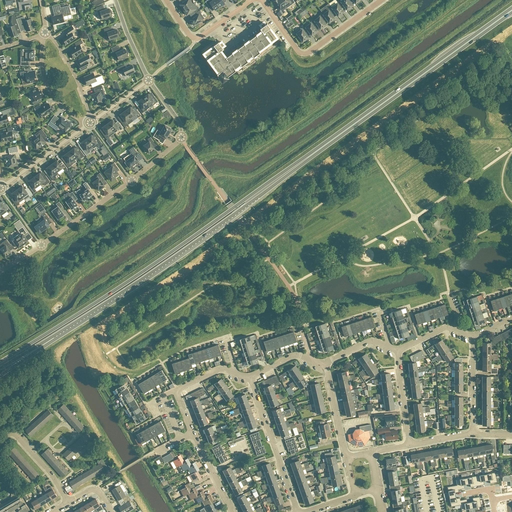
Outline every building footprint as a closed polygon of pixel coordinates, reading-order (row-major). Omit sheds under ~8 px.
[(183,10),(192,5),(190,1),(192,0),(185,0),(186,1),(180,5),(179,6),(181,9),(182,8),(183,10)] [(205,2),(209,8),(212,7),(215,11),(220,8),(214,0),(210,0),(208,1),(208,0),(205,2)] [(277,0),(276,0),(274,2),(283,14),(285,13),(284,11),(287,9),(280,0),(277,0)] [(280,0),(287,9),(295,3),(292,0),(280,0)] [(343,0),(341,2),(344,6),(347,10),(348,10),(353,7),(352,7),(351,7),(352,6),(349,2),(352,0),(343,0)] [(340,9),(344,6),(341,2),(340,1),(331,7),(335,13),(338,17),(339,15),(340,16),(344,14),(340,9)] [(192,5),(183,10),(184,12),(186,15),(187,15),(189,14),(193,11),(195,14),(200,11),(198,8),(197,8),(194,3),(192,5)] [(54,23),(55,27),(55,24),(60,23),(60,24),(63,23),(63,22),(64,22),(63,17),(71,15),(69,6),(54,10),(56,16),(55,16),(54,17),(52,18),(53,19),(52,19),(53,23),(54,23)] [(103,11),(102,6),(96,8),(100,20),(105,18),(106,19),(109,18),(108,17),(111,16),(111,15),(112,15),(112,14),(112,13),(111,12),(111,11),(110,10),(109,10),(109,9),(103,11)] [(331,15),(335,13),(331,7),(322,14),(326,19),(329,23),(330,22),(331,23),(335,20),(334,19),(331,15)] [(190,21),(190,22),(192,25),(192,24),(194,26),(199,22),(200,23),(202,21),(202,20),(204,19),(201,14),(201,13),(200,11),(195,14),(196,16),(192,19),(190,21)] [(323,21),(324,20),(326,19),(322,14),(318,17),(319,18),(314,21),(317,25),(320,29),(321,29),(322,29),(326,26),(325,27),(325,26),(326,26),(323,21)] [(18,26),(16,20),(14,15),(12,16),(11,23),(12,26),(7,28),(11,38),(14,36),(15,38),(18,36),(16,30),(19,29),(18,26)] [(36,28),(34,29),(32,24),(33,24),(31,20),(31,21),(30,20),(25,22),(24,17),(16,20),(18,26),(21,25),(23,29),(25,28),(26,30),(27,32),(29,31),(29,32),(32,31),(32,30),(36,28)] [(314,28),(317,25),(314,21),(313,20),(310,23),(310,24),(305,28),(308,32),(311,36),(313,35),(317,33),(314,28)] [(268,47),(271,45),(272,44),(270,42),(272,40),(274,41),(277,39),(277,40),(278,40),(270,29),(267,24),(266,25),(264,23),(260,26),(261,28),(260,29),(262,32),(226,58),(221,51),(223,50),(222,48),(225,46),(222,42),(219,44),(218,43),(214,46),(202,55),(203,56),(204,55),(206,58),(208,57),(209,59),(207,61),(209,64),(211,63),(212,65),(211,66),(211,67),(212,66),(215,69),(216,68),(219,72),(216,74),(219,77),(223,82),(228,78),(227,78),(236,71),(234,68),(236,67),(237,68),(241,66),(241,67),(242,67),(241,65),(243,63),(244,65),(247,62),(247,63),(248,62),(246,59),(248,58),(249,59),(253,57),(253,58),(254,58),(253,56),(255,54),(256,56),(259,53),(259,54),(260,53),(258,50),(260,49),(262,50),(265,48),(265,49),(266,49),(265,47),(267,45),(268,47)] [(63,44),(63,45),(64,45),(65,46),(66,45),(76,39),(71,32),(74,30),(72,27),(66,31),(68,34),(65,36),(65,37),(62,39),(64,42),(63,43),(63,44)] [(300,29),(295,32),(298,37),(300,41),(301,40),(302,42),(304,41),(304,42),(308,39),(307,39),(308,38),(307,38),(305,34),(307,33),(308,32),(305,28),(305,27),(303,28),(301,29),(300,29)] [(118,31),(117,31),(116,30),(111,32),(109,28),(104,30),(107,41),(119,37),(118,36),(119,36),(119,35),(119,34),(119,32),(118,31)] [(84,52),(80,45),(83,44),(81,40),(74,44),(76,47),(73,49),(70,51),(72,54),(71,55),(71,56),(71,57),(72,58),(73,58),(74,58),(84,52)] [(116,46),(111,49),(117,61),(122,59),(122,60),(125,59),(125,58),(128,56),(127,55),(128,55),(128,54),(128,53),(127,52),(126,51),(126,50),(125,50),(125,49),(119,52),(116,46)] [(30,63),(28,63),(28,61),(34,61),(34,58),(34,56),(34,50),(25,50),(24,57),(21,57),(21,66),(30,66),(30,63)] [(80,68),(79,68),(81,72),(88,69),(87,68),(90,67),(88,63),(91,61),(88,56),(78,61),(80,64),(78,65),(80,68)] [(125,77),(135,72),(132,66),(126,69),(124,65),(117,68),(118,72),(122,70),(125,77)] [(34,79),(36,78),(34,71),(28,72),(27,72),(27,73),(25,73),(26,78),(21,79),(22,85),(27,84),(35,82),(34,79)] [(95,82),(97,86),(104,83),(101,76),(95,79),(93,74),(87,76),(84,78),(86,82),(85,82),(87,86),(91,85),(90,84),(95,82)] [(93,89),(95,93),(96,92),(96,93),(91,95),(92,98),(92,101),(93,101),(95,106),(104,103),(101,96),(105,95),(102,87),(93,89)] [(39,91),(37,88),(30,91),(35,101),(32,103),(34,106),(42,102),(40,99),(44,97),(41,91),(39,91)] [(144,98),(143,98),(148,106),(150,108),(155,104),(158,102),(154,97),(151,99),(148,95),(148,94),(147,95),(146,95),(145,95),(144,96),(143,97),(144,98)] [(138,101),(138,102),(141,106),(138,109),(142,114),(150,108),(148,106),(143,98),(142,99),(142,98),(141,98),(140,99),(139,99),(139,100),(138,101)] [(53,107),(52,107),(51,108),(49,104),(45,106),(42,108),(40,105),(34,109),(36,112),(39,110),(43,117),(53,111),(54,110),(54,109),(54,108),(53,107)] [(13,107),(6,110),(7,115),(3,116),(0,116),(0,125),(9,122),(7,118),(16,115),(13,107)] [(133,122),(141,116),(136,110),(134,112),(130,107),(130,108),(129,108),(128,108),(127,108),(127,109),(126,109),(126,110),(126,111),(125,111),(133,122)] [(120,122),(125,128),(133,122),(125,111),(124,112),(124,111),(123,111),(122,112),(121,112),(121,113),(120,114),(121,114),(120,115),(123,119),(120,122)] [(69,128),(70,127),(70,126),(70,125),(70,124),(66,121),(66,120),(64,119),(61,117),(59,121),(57,120),(58,119),(54,116),(48,125),(56,131),(59,127),(65,132),(68,128),(69,128)] [(109,122),(108,122),(108,123),(108,124),(107,124),(114,134),(119,130),(120,131),(123,129),(119,123),(116,125),(113,120),(112,121),(111,121),(110,121),(109,122)] [(103,134),(107,141),(110,138),(109,137),(114,134),(107,124),(107,125),(106,124),(105,124),(104,125),(103,126),(103,127),(102,128),(105,132),(103,134)] [(0,140),(1,142),(2,142),(3,142),(14,139),(12,134),(17,133),(17,130),(20,130),(19,126),(14,127),(7,129),(8,132),(4,133),(4,134),(1,135),(2,138),(1,139),(0,140)] [(169,133),(172,130),(165,126),(161,132),(157,130),(153,136),(159,140),(162,137),(166,139),(168,136),(168,135),(169,134),(169,133)] [(44,139),(47,137),(42,130),(35,135),(37,138),(31,142),(36,150),(41,146),(41,147),(43,145),(45,143),(42,138),(43,138),(44,139)] [(87,139),(86,140),(93,149),(96,147),(97,148),(102,144),(98,138),(95,140),(91,136),(90,136),(89,136),(88,136),(88,137),(87,138),(87,139)] [(149,142),(144,146),(149,154),(155,150),(151,145),(154,143),(150,138),(148,140),(149,142)] [(93,149),(86,140),(85,140),(84,140),(83,140),(83,141),(82,142),(82,143),(81,143),(84,148),(81,150),(86,156),(91,152),(90,151),(93,149)] [(17,166),(16,159),(19,158),(17,147),(8,149),(9,155),(11,154),(11,156),(6,157),(6,160),(6,163),(7,163),(8,168),(17,166)] [(125,163),(129,168),(138,162),(135,156),(138,154),(133,147),(129,150),(131,153),(123,159),(126,162),(125,163)] [(69,152),(74,160),(77,158),(79,160),(84,156),(80,151),(77,153),(74,148),(73,149),(72,149),(71,149),(70,150),(69,151),(69,152)] [(73,164),(71,162),(74,160),(69,152),(68,153),(68,152),(67,152),(66,153),(65,153),(65,154),(64,155),(64,156),(67,160),(64,163),(68,168),(73,164)] [(52,164),(51,165),(57,172),(62,169),(64,171),(64,172),(67,169),(61,161),(58,163),(57,161),(56,162),(56,161),(55,161),(54,162),(53,162),(52,163),(52,164)] [(119,170),(114,163),(108,168),(109,170),(105,173),(111,181),(115,179),(114,178),(118,175),(116,172),(119,170)] [(57,172),(51,165),(50,165),(49,165),(48,166),(47,167),(47,168),(46,169),(49,173),(47,175),(51,181),(56,178),(54,175),(57,172)] [(34,178),(40,185),(43,183),(45,186),(50,182),(45,176),(43,178),(39,174),(38,174),(37,174),(36,174),(36,175),(35,176),(35,177),(34,178)] [(104,180),(99,174),(96,176),(97,177),(91,181),(92,183),(93,183),(94,186),(95,189),(96,188),(98,190),(98,191),(98,190),(100,189),(101,190),(104,187),(104,186),(101,182),(104,180)] [(35,189),(40,185),(34,178),(33,178),(32,178),(31,178),(30,179),(30,180),(29,180),(30,181),(29,181),(32,186),(30,188),(34,194),(37,192),(35,189)] [(86,188),(81,192),(79,190),(76,192),(75,191),(75,192),(78,197),(80,195),(81,197),(80,198),(83,201),(84,200),(84,201),(87,199),(89,197),(92,195),(88,190),(90,189),(85,182),(83,184),(86,188)] [(17,190),(22,198),(24,200),(25,200),(30,197),(32,195),(28,189),(25,191),(22,186),(21,187),(20,187),(19,187),(18,188),(17,189),(17,190)] [(22,198),(17,190),(16,191),(16,190),(15,190),(14,191),(13,191),(12,192),(12,193),(12,194),(15,198),(12,201),(16,207),(19,204),(19,203),(24,200),(22,198)] [(66,202),(72,210),(73,209),(76,207),(77,206),(73,199),(76,197),(72,192),(69,194),(71,196),(65,200),(66,202)] [(2,216),(7,212),(8,213),(11,211),(6,205),(3,207),(0,203),(0,202),(0,213),(0,214),(2,216)] [(52,211),(58,220),(64,215),(60,209),(63,207),(59,202),(56,204),(58,207),(52,211)] [(37,206),(34,208),(40,216),(41,215),(44,213),(46,212),(44,210),(40,204),(37,206)] [(49,219),(44,213),(41,215),(44,218),(37,223),(38,224),(35,227),(39,233),(43,231),(46,229),(49,226),(46,221),(49,219)] [(20,234),(13,239),(14,241),(13,241),(18,248),(28,242),(27,241),(24,237),(27,234),(26,233),(22,227),(23,226),(19,220),(18,221),(13,224),(17,231),(20,234)] [(7,247),(10,245),(6,240),(0,244),(0,249),(6,257),(11,253),(7,247)] [(507,295),(506,296),(504,296),(503,293),(501,294),(502,297),(503,297),(506,307),(510,305),(507,295)] [(503,297),(502,297),(500,298),(499,294),(497,295),(498,298),(499,298),(502,308),(506,307),(503,297)] [(499,298),(498,298),(496,299),(495,296),(493,296),(494,300),(498,310),(502,308),(499,298)] [(494,300),(491,301),(490,297),(488,298),(490,301),(493,311),(498,310),(494,300)] [(467,309),(469,309),(479,306),(477,301),(467,305),(466,305),(467,309)] [(448,315),(445,305),(442,306),(440,303),(439,303),(440,307),(440,306),(444,317),(448,315)] [(440,306),(440,307),(437,307),(436,304),(434,305),(436,308),(440,318),(444,317),(440,306)] [(436,308),(433,309),(432,306),(430,306),(431,310),(432,309),(435,320),(440,318),(436,308)] [(432,309),(431,310),(429,310),(428,307),(426,308),(427,311),(428,311),(431,321),(435,320),(432,309)] [(428,311),(427,311),(424,312),(423,308),(422,309),(423,312),(427,323),(431,321),(428,311)] [(423,312),(420,313),(419,310),(417,310),(418,314),(419,314),(423,324),(427,323),(423,312)] [(419,314),(418,314),(416,315),(415,311),(413,312),(414,316),(415,316),(418,325),(423,324),(419,314)] [(366,319),(370,329),(374,328),(371,318),(368,319),(367,315),(365,316),(366,320),(366,319)] [(362,321),(365,331),(370,329),(366,319),(366,320),(364,320),(362,317),(361,317),(362,321)] [(356,319),(357,322),(358,322),(361,332),(365,331),(362,321),(359,322),(358,318),(356,319)] [(485,323),(483,319),(473,322),(471,323),(472,327),(474,326),(485,323)] [(358,322),(357,322),(355,323),(354,320),(352,320),(353,324),(354,323),(357,334),(361,332),(358,322)] [(354,323),(353,324),(350,324),(349,321),(348,322),(349,325),(353,335),(357,334),(354,323)] [(349,325),(346,326),(345,322),(343,323),(345,327),(345,326),(349,336),(353,335),(349,325)] [(345,326),(345,327),(342,327),(341,324),(339,325),(340,328),(341,328),(344,338),(349,336),(345,326)] [(289,334),(293,344),(298,342),(294,332),(291,333),(290,330),(288,331),(289,334)] [(284,332),(285,335),(289,345),(293,344),(289,334),(287,335),(286,332),(284,332)] [(285,335),(283,336),(281,333),(280,334),(281,337),(284,347),(289,345),(285,335)] [(275,335),(276,338),(277,338),(280,348),(284,347),(281,337),(278,338),(277,334),(275,335)] [(271,336),(272,340),(273,340),(276,350),(280,348),(277,338),(276,338),(274,339),(273,336),(271,336)] [(267,338),(268,341),(272,351),(276,350),(273,340),(272,340),(270,341),(268,337),(267,338)] [(268,341),(265,342),(264,338),(262,339),(264,343),(264,342),(267,352),(272,351),(268,341)] [(435,345),(439,351),(445,347),(441,341),(435,345)] [(482,350),(491,350),(491,346),(493,346),(494,345),(493,341),(490,343),(491,343),(482,344),(482,350)] [(214,346),(217,357),(222,355),(218,345),(215,346),(214,342),(212,343),(214,347),(214,346)] [(210,348),(213,358),(217,357),(214,346),(214,347),(211,347),(210,344),(208,344),(209,348),(210,348)] [(205,349),(209,359),(213,358),(210,348),(209,348),(207,349),(206,345),(204,346),(205,349)] [(201,351),(205,361),(209,359),(205,349),(202,350),(201,347),(200,347),(201,351)] [(440,358),(443,356),(449,352),(445,347),(439,351),(441,354),(438,356),(440,358)] [(197,352),(200,362),(205,361),(201,351),(198,352),(197,348),(195,349),(196,352),(197,352)] [(192,354),(196,364),(200,362),(197,352),(196,352),(194,353),(193,350),(191,350),(192,354)] [(189,358),(192,365),(196,364),(192,354),(190,355),(188,351),(186,351),(187,355),(188,355),(189,358)] [(413,355),(409,357),(413,364),(416,363),(415,362),(421,359),(425,358),(422,351),(418,353),(416,354),(413,355)] [(449,352),(443,356),(446,362),(453,358),(449,352)] [(358,359),(362,365),(369,360),(365,354),(358,359)] [(185,359),(188,369),(193,368),(192,365),(189,358),(186,359),(185,355),(183,356),(184,360),(185,359)] [(180,361),(184,371),(188,369),(185,359),(184,360),(182,360),(181,357),(179,357),(180,361)] [(257,359),(247,362),(248,366),(259,363),(258,361),(261,360),(261,362),(265,361),(263,357),(261,357),(257,359)] [(176,362),(179,372),(184,371),(180,361),(177,362),(176,358),(174,359),(176,362)] [(176,362),(173,363),(172,360),(170,360),(172,364),(175,374),(179,372),(176,362)] [(373,366),(369,360),(362,365),(365,369),(362,370),(363,371),(359,374),(360,376),(364,373),(366,371),(373,366)] [(491,369),(491,364),(482,365),(482,371),(491,371),(491,374),(497,374),(497,369),(491,369)] [(288,371),(292,377),(299,372),(295,366),(288,371)] [(373,366),(366,371),(370,377),(378,372),(373,366)] [(337,374),(339,381),(347,379),(346,372),(348,372),(347,369),(341,370),(342,373),(337,374)] [(417,373),(425,372),(424,369),(409,371),(410,378),(418,377),(417,373)] [(157,373),(163,382),(167,380),(161,371),(158,373),(156,370),(155,371),(157,374),(157,373)] [(163,382),(157,373),(157,374),(155,375),(153,372),(151,373),(153,376),(159,385),(163,382)] [(288,385),(290,387),(303,378),(299,372),(292,377),(294,381),(288,385)] [(283,377),(287,375),(285,373),(279,377),(283,383),(285,381),(283,377)] [(153,376),(151,378),(149,374),(147,375),(149,378),(150,378),(155,387),(159,385),(153,376)] [(381,382),(390,381),(389,374),(380,375),(381,382)] [(155,387),(150,378),(149,378),(147,380),(145,376),(143,377),(145,381),(146,380),(151,389),(155,387)] [(290,387),(291,389),(297,385),(300,389),(307,384),(303,378),(290,387)] [(349,386),(348,382),(351,382),(351,381),(355,380),(354,378),(350,379),(347,379),(339,381),(340,388),(349,386)] [(139,380),(141,383),(142,383),(147,392),(151,389),(146,380),(145,381),(143,382),(141,379),(139,380)] [(221,379),(214,384),(208,389),(209,391),(214,388),(216,386),(219,390),(225,385),(221,379)] [(142,383),(141,383),(139,384),(137,381),(136,382),(137,385),(138,385),(143,394),(147,392),(142,383)] [(381,382),(379,383),(379,385),(382,385),(382,389),(391,388),(390,381),(381,382)] [(271,385),(271,386),(270,386),(266,387),(264,388),(266,395),(274,392),(272,389),(275,387),(280,384),(279,382),(276,383),(273,384),(273,385),(271,385)] [(117,394),(127,388),(124,384),(115,390),(117,394)] [(312,393),(320,391),(319,384),(310,386),(312,393)] [(219,390),(222,395),(223,395),(229,391),(225,385),(219,390)] [(349,386),(340,388),(342,395),(358,392),(357,390),(353,391),(353,390),(350,391),(349,386)] [(117,394),(120,398),(129,392),(127,388),(117,394)] [(391,388),(382,389),(383,397),(392,395),(391,388)] [(222,395),(220,397),(216,400),(217,403),(222,399),(224,398),(227,401),(228,400),(230,402),(234,399),(233,397),(233,396),(229,391),(223,395),(222,395)] [(320,391),(312,393),(313,400),(322,398),(320,391)] [(122,402),(131,396),(129,392),(120,398),(122,402)] [(276,399),(274,392),(266,395),(268,401),(276,399)] [(358,394),(358,392),(342,395),(343,402),(352,401),(351,397),(354,396),(354,395),(358,394)] [(238,398),(240,404),(248,402),(245,395),(238,398)] [(392,395),(383,397),(384,404),(393,403),(392,395)] [(122,402),(124,405),(133,400),(131,396),(122,402)] [(193,400),(190,401),(193,408),(200,405),(203,404),(202,401),(199,402),(198,398),(196,399),(193,400)] [(322,398),(313,400),(315,407),(323,405),(322,398)] [(278,405),(276,399),(268,401),(271,408),(278,405)] [(127,409),(136,404),(133,400),(124,405),(127,409)] [(354,408),(352,401),(343,402),(345,410),(354,408)] [(240,404),(242,411),(250,408),(248,402),(240,404)] [(264,413),(270,410),(267,403),(261,406),(264,413)] [(385,411),(394,410),(393,403),(384,404),(385,408),(377,409),(378,412),(385,411)] [(127,409),(129,413),(138,408),(136,404),(127,409)] [(57,410),(63,416),(68,411),(63,405),(57,410)] [(195,414),(203,411),(200,405),(193,408),(195,414)] [(323,405),(315,407),(317,414),(325,412),(323,405)] [(347,417),(355,415),(354,411),(357,410),(357,409),(362,408),(361,406),(357,407),(354,408),(345,410),(347,417)] [(131,417),(140,411),(138,408),(129,413),(131,417)] [(244,417),(252,414),(250,408),(242,411),(244,417)] [(282,416),(285,415),(290,413),(289,410),(284,412),(281,413),(280,409),(272,412),(274,418),(282,416)] [(42,416),(47,421),(53,416),(47,411),(42,416)] [(63,416),(68,421),(73,416),(68,411),(63,416)] [(131,417),(133,421),(143,415),(140,411),(131,417)] [(198,421),(205,418),(203,411),(195,414),(198,421)] [(244,417),(247,424),(254,421),(252,414),(244,417)] [(143,415),(133,421),(136,425),(145,419),(143,415)] [(36,421),(41,427),(47,421),(42,416),(36,421)] [(68,421),(73,427),(78,422),(73,416),(68,421)] [(277,425),(284,422),(282,416),(274,418),(277,425)] [(385,428),(389,427),(395,427),(394,423),(396,423),(395,416),(385,417),(385,423),(384,423),(385,428)] [(205,418),(198,421),(201,427),(208,424),(205,418)] [(156,424),(161,434),(165,431),(160,422),(157,424),(155,420),(153,421),(155,425),(156,424)] [(30,426),(36,432),(41,427),(36,421),(30,426)] [(254,421),(247,424),(249,430),(257,427),(254,421)] [(321,432),(329,430),(328,424),(324,424),(324,421),(316,423),(317,426),(319,426),(321,432)] [(78,422),(73,427),(78,433),(83,428),(78,422)] [(277,425),(279,431),(286,429),(284,422),(277,425)] [(150,423),(151,427),(152,426),(157,436),(161,434),(156,424),(155,425),(153,426),(151,423),(150,423)] [(152,426),(151,427),(149,428),(147,425),(145,426),(147,429),(148,429),(153,438),(157,436),(152,426)] [(36,432),(30,426),(25,431),(30,437),(36,432)] [(143,431),(144,431),(149,440),(153,438),(148,429),(147,429),(145,430),(143,427),(142,428),(143,431)] [(206,436),(214,434),(211,427),(204,430),(206,436)] [(385,429),(377,430),(378,435),(385,434),(386,441),(398,439),(397,431),(396,431),(392,431),(390,432),(390,428),(387,428),(385,429)] [(138,430),(139,433),(140,433),(145,442),(149,440),(144,431),(143,431),(141,432),(139,429),(138,430)] [(286,429),(279,431),(281,438),(283,437),(289,435),(286,429)] [(365,445),(370,438),(369,431),(364,432),(360,429),(355,430),(352,434),(348,435),(349,442),(356,447),(358,446),(358,447),(363,447),(363,445),(365,445)] [(135,431),(134,432),(136,435),(141,444),(145,442),(140,433),(139,433),(138,430),(135,431)] [(216,440),(215,436),(218,435),(223,433),(222,430),(216,432),(216,433),(214,434),(206,436),(209,443),(211,442),(216,440)] [(319,439),(320,442),(318,443),(319,446),(323,445),(323,442),(328,441),(327,437),(331,437),(329,430),(321,432),(322,439),(319,439)] [(84,445),(85,445),(87,447),(89,445),(87,443),(90,440),(85,434),(79,439),(84,445)] [(73,445),(79,450),(84,445),(79,439),(73,445)] [(68,450),(73,455),(79,450),(73,445),(68,450)] [(494,456),(493,453),(492,445),(485,446),(486,454),(491,453),(492,460),(496,460),(495,455),(494,456)] [(478,448),(479,455),(486,454),(485,446),(478,448)] [(83,451),(90,462),(96,457),(90,447),(83,451)] [(14,448),(8,453),(13,459),(19,454),(14,448)] [(445,449),(446,456),(453,455),(452,448),(445,449)] [(471,449),(473,456),(479,455),(478,448),(471,449)] [(438,450),(439,458),(446,456),(445,449),(438,450)] [(464,450),(466,458),(473,456),(471,449),(464,450)] [(46,461),(52,456),(46,450),(41,455),(46,461)] [(73,455),(68,450),(62,455),(67,461),(73,455)] [(431,452),(433,459),(439,458),(438,450),(431,452)] [(466,458),(464,450),(457,451),(459,459),(466,458)] [(426,461),(430,460),(433,459),(431,452),(424,453),(426,461)] [(325,466),(328,465),(336,464),(335,456),(332,457),(331,453),(324,454),(325,459),(326,459),(327,462),(324,463),(324,464),(320,465),(320,467),(325,466)] [(419,462),(421,461),(426,461),(424,453),(417,454),(419,462)] [(19,454),(13,459),(19,465),(24,459),(19,454)] [(419,465),(419,462),(417,454),(411,456),(412,463),(416,462),(417,465),(419,465)] [(46,461),(51,466),(57,461),(52,456),(46,461)] [(178,459),(173,462),(170,463),(173,469),(177,467),(184,463),(180,456),(177,457),(178,459)] [(72,461),(74,469),(86,465),(83,458),(72,461)] [(24,459),(19,465),(24,470),(30,465),(24,459)] [(183,471),(187,469),(193,466),(192,464),(190,465),(187,459),(184,460),(185,462),(184,463),(177,467),(180,473),(183,471)] [(387,470),(397,468),(395,459),(386,460),(387,467),(386,467),(387,470)] [(98,465),(89,471),(92,477),(104,471),(103,469),(106,468),(101,460),(96,463),(98,465)] [(51,466),(56,472),(62,467),(57,461),(51,466)] [(262,474),(264,473),(272,470),(270,464),(267,465),(266,461),(260,463),(261,467),(262,466),(264,470),(261,471),(256,473),(257,475),(262,474)] [(290,464),(293,471),(301,468),(299,461),(290,464)] [(190,475),(197,471),(199,470),(194,462),(192,464),(193,466),(187,469),(190,475)] [(336,464),(328,465),(329,472),(338,470),(336,464)] [(30,465),(24,470),(29,476),(35,471),(30,465)] [(62,467),(56,472),(62,478),(67,473),(62,467)] [(223,471),(226,477),(233,474),(230,468),(223,471)] [(295,478),(304,475),(301,468),(293,471),(295,478)] [(397,468),(387,470),(387,473),(388,473),(389,476),(388,476),(388,479),(389,479),(397,478),(396,472),(397,471),(397,468)] [(267,479),(274,477),(272,470),(264,473),(267,479)] [(338,470),(329,472),(331,479),(339,477),(338,470)] [(35,471),(29,476),(34,482),(40,477),(35,471)] [(82,475),(86,481),(92,477),(89,471),(82,475)] [(192,482),(197,479),(198,481),(201,479),(197,471),(190,475),(188,476),(192,482)] [(485,475),(486,481),(489,480),(490,484),(497,483),(495,473),(485,475)] [(229,483),(236,480),(233,474),(226,477),(229,483)] [(76,479),(80,485),(86,481),(82,475),(76,479)] [(295,478),(297,484),(306,481),(304,475),(295,478)] [(486,481),(485,475),(475,477),(477,486),(484,485),(483,482),(486,481)] [(269,486),(277,483),(274,477),(267,479),(269,486)] [(339,477),(331,479),(332,487),(341,484),(339,477)] [(477,486),(475,477),(465,478),(467,485),(470,484),(470,488),(477,486)] [(397,478),(389,479),(390,486),(389,486),(390,489),(400,487),(399,484),(398,484),(397,478)] [(467,485),(465,478),(456,480),(457,486),(458,490),(464,489),(464,485),(467,485)] [(80,485),(76,479),(69,483),(73,489),(80,485)] [(46,480),(41,483),(43,487),(42,487),(43,487),(46,494),(47,493),(51,500),(57,497),(53,490),(51,487),(47,490),(45,486),(49,484),(46,480)] [(229,483),(232,490),(239,486),(236,480),(229,483)] [(300,491),(308,488),(306,481),(297,484),(300,491)] [(277,483),(269,486),(271,492),(279,490),(277,483)] [(119,486),(112,491),(118,501),(122,499),(123,501),(129,498),(127,495),(126,496),(123,493),(126,491),(122,485),(119,486)] [(187,494),(191,492),(187,485),(184,486),(185,488),(180,491),(183,497),(187,494)] [(239,486),(232,490),(235,496),(242,492),(239,486)] [(457,486),(447,487),(449,497),(455,496),(455,493),(458,492),(458,490),(457,486)] [(400,490),(400,487),(390,489),(390,492),(391,492),(392,498),(400,497),(399,490),(400,490)] [(193,491),(191,492),(187,494),(190,500),(195,498),(200,495),(199,493),(198,494),(196,490),(194,488),(192,489),(193,491)] [(300,491),(302,498),(311,495),(308,488),(300,491)] [(0,511),(17,511),(19,511),(20,511),(27,511),(28,511),(29,511),(16,489),(11,492),(11,500),(2,505),(0,503),(0,511)] [(271,492),(274,499),(281,496),(279,490),(271,492)] [(41,492),(39,493),(41,497),(42,496),(46,503),(51,500),(47,493),(46,494),(43,496),(41,492)] [(208,498),(206,497),(205,497),(202,492),(199,493),(200,495),(195,498),(198,504),(202,501),(208,498)] [(24,493),(22,495),(28,505),(30,503),(31,504),(31,503),(35,510),(41,507),(37,500),(36,500),(32,502),(30,498),(28,500),(24,493)] [(36,495),(34,496),(36,500),(37,500),(41,507),(46,503),(42,496),(41,497),(38,499),(36,495)] [(209,495),(207,496),(206,497),(208,498),(202,501),(205,507),(212,503),(213,502),(209,495)] [(311,495),(302,498),(305,505),(313,502),(311,495)] [(237,499),(240,506),(247,502),(244,496),(237,499)] [(274,499),(276,506),(284,503),(281,496),(274,499)] [(451,507),(460,505),(461,505),(460,501),(459,498),(456,499),(455,496),(449,497),(451,507)] [(394,505),(392,505),(393,507),(403,506),(409,505),(408,502),(401,503),(400,498),(400,497),(392,498),(394,505)] [(473,502),(470,502),(471,509),(471,511),(474,511),(474,508),(481,507),(479,497),(472,498),(473,502)] [(125,504),(121,506),(118,508),(121,511),(128,511),(133,509),(129,501),(131,500),(129,498),(123,501),(125,504)] [(95,509),(96,511),(98,511),(102,509),(100,506),(99,506),(95,499),(90,503),(94,509),(95,509)] [(460,501),(461,505),(460,505),(461,511),(469,509),(469,511),(471,511),(471,509),(470,502),(467,503),(466,500),(460,501)] [(240,506),(243,511),(251,508),(247,502),(240,506)] [(90,503),(85,506),(88,511),(89,511),(93,510),(93,511),(96,511),(95,509),(94,509),(90,503)] [(216,511),(212,503),(205,507),(200,510),(201,511),(211,511),(212,511),(215,511),(216,511)]
